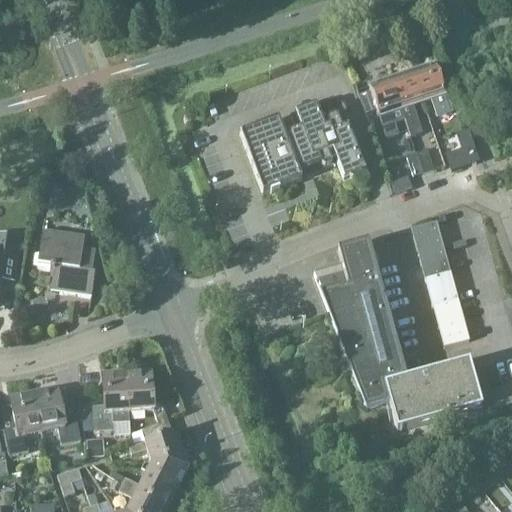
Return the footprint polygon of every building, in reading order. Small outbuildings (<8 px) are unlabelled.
[(434,67),(412,74),(421,104),(431,101),(437,118),(449,114),(434,67)] [(411,107),(421,104),(412,74),(390,81),(400,111),(404,123),(409,140),(420,136),(411,107)] [(400,111),(390,81),(368,89),(377,118),(378,118),(385,141),(397,137),(393,126),(404,123),(400,111)] [(511,96),(499,102),(511,134),(511,96)] [(238,136),(250,167),(261,197),(300,183),(297,175),(319,167),(320,169),(323,171),(329,168),(336,168),(342,184),(348,181),(351,183),(357,181),(359,177),(365,175),(347,129),(341,131),(339,123),(346,120),(348,117),(344,107),(340,105),(333,108),(331,111),(334,118),(328,120),(326,123),(326,124),(322,125),(316,107),(310,109),(307,108),(301,110),(299,113),(288,117),(294,134),(283,138),(277,122),(238,136)] [(459,154),(443,159),(448,175),(475,166),(465,136),(454,139),(459,154)] [(415,156),(422,177),(433,174),(426,153),(415,156)] [(412,181),(422,177),(415,156),(405,160),(412,181)] [(435,226),(410,233),(431,310),(456,303),(435,226)] [(91,277),(94,254),(82,252),(84,240),(41,233),(36,269),(49,271),(49,275),(52,275),(49,294),(90,300),(94,278),(91,277)] [(15,265),(19,239),(0,236),(0,281),(3,263),(15,265)] [(312,275),(320,296),(318,297),(364,414),(388,408),(396,434),(481,411),(468,364),(405,382),(367,244),(336,253),(340,267),(312,275)] [(150,374),(125,376),(128,415),(152,413),(157,427),(142,433),(146,444),(171,436),(159,405),(152,406),(150,374)] [(128,415),(125,376),(101,377),(103,409),(91,410),(92,435),(112,434),(111,417),(128,415)] [(511,385),(487,393),(493,412),(511,406),(511,385)] [(56,391),(32,396),(40,435),(56,431),(60,448),(79,444),(74,419),(63,422),(56,391)] [(40,435),(32,396),(8,401),(14,432),(3,434),(8,459),(27,455),(24,438),(40,435)] [(145,454),(150,467),(183,457),(176,435),(171,436),(146,444),(143,446),(127,451),(130,459),(145,454)] [(150,467),(144,478),(175,494),(187,470),(183,457),(150,467)] [(73,497),(70,486),(81,483),(77,472),(67,476),(56,479),(59,490),(63,500),(73,497)] [(166,511),(175,494),(144,478),(138,489),(124,482),(120,489),(166,511)] [(165,511),(166,511),(120,489),(117,495),(132,503),(128,509),(126,511),(165,511)]
